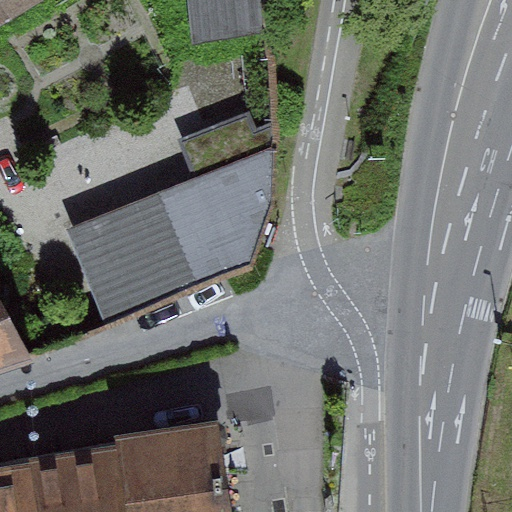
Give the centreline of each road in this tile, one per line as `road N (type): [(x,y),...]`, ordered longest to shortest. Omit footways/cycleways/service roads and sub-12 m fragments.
road 1 (residential): [(450,292),(346,296),(0,386)]
road 2 (tertiary): [(511,57),(465,188),(450,292)]
road 3 (tertiary): [(450,292),(428,511)]
